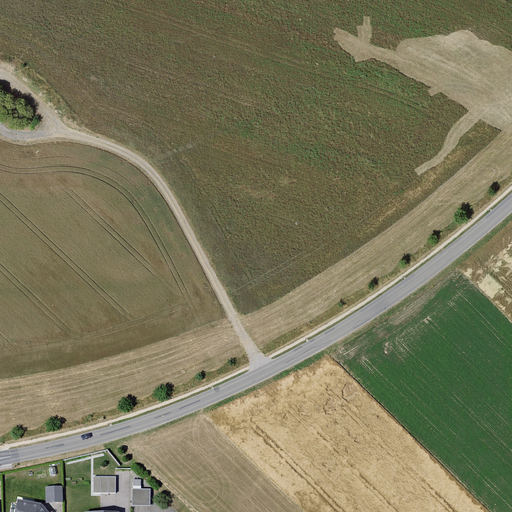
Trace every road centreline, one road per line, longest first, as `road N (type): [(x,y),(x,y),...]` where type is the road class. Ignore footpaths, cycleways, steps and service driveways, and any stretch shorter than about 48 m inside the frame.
road 1 (tertiary): [(14,456),(140,424),(294,357),(408,285),(511,203)]
road 2 (track): [(265,371),(154,176),(135,157),(56,129),(37,101),(0,73)]
